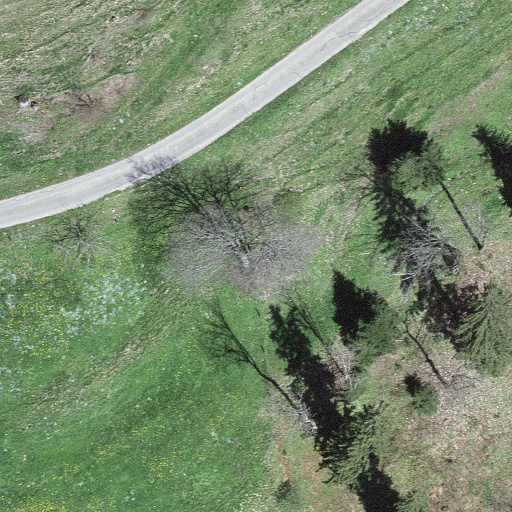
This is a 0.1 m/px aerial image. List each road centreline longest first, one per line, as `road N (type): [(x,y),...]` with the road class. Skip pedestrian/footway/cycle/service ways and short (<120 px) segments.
road 1 (track): [(387,0),(175,149),(0,217)]
road 2 (track): [(49,202),(173,81),(237,0)]
